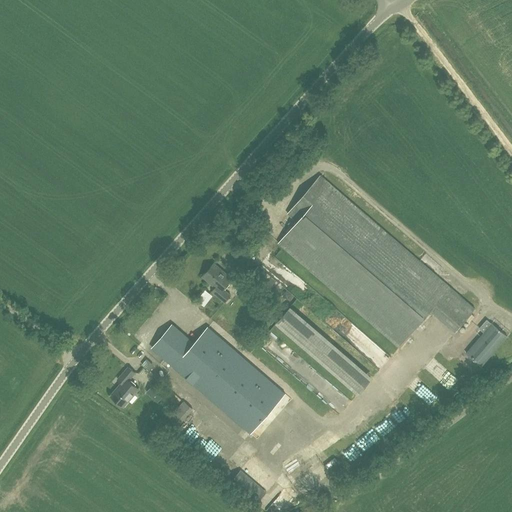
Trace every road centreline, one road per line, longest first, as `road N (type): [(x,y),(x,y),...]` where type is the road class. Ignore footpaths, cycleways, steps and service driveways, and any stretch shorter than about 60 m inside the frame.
road 1 (unclassified): [(0,466),(76,358),(394,6)]
road 2 (track): [(511,151),(394,6)]
